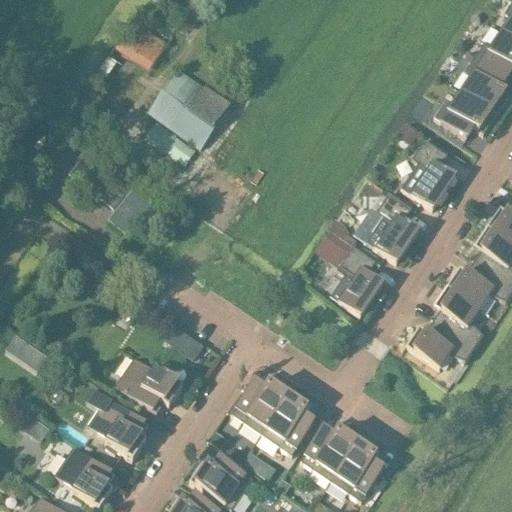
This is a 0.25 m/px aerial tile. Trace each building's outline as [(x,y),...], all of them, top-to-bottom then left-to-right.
[(167,0),(151,0),(149,3),(170,19),(178,8),(167,0)] [(509,22),(500,37),(511,44),(511,4),(503,18),(509,22)] [(137,21),(119,48),(151,69),(166,47),(150,36),(153,32),(137,21)] [(483,46),(473,62),(505,84),(511,73),(511,44),(500,37),(490,51),(483,46)] [(469,82),(459,96),(495,121),(508,101),(498,94),(505,84),(473,62),(463,77),(469,82)] [(178,74),(148,117),(199,153),(229,110),(224,107),(203,92),(178,74)] [(482,140),(495,121),(459,96),(450,110),(443,106),(432,122),(464,144),(472,133),(482,140)] [(144,143),(185,172),(196,156),(155,127),(144,143)] [(416,168),(399,193),(431,215),(454,181),(439,171),(446,160),(423,144),(410,164),(416,168)] [(113,180),(96,201),(112,213),(128,192),(113,180)] [(151,208),(133,193),(107,225),(125,239),(151,208)] [(364,246),(374,253),(373,253),(395,268),(418,234),(403,224),(410,213),(387,198),(374,218),(380,222),(364,246)] [(499,212),(485,232),(511,249),(511,206),(505,216),(499,212)] [(334,223),(327,234),(328,235),(352,252),(356,245),(347,239),(348,237),(342,229),(334,223)] [(479,256),(472,266),(511,292),(511,270),(510,268),(511,264),(511,249),(485,232),(472,251),(479,256)] [(328,235),(319,249),(342,265),(337,273),(335,275),(342,280),(328,300),(337,307),(359,322),(382,288),(367,278),(374,267),(352,252),(328,235)] [(459,271),(445,291),(479,314),(488,300),(504,307),(511,295),(511,292),(472,266),(465,276),(459,271)] [(439,315),(432,325),(473,353),(482,340),(469,327),(479,314),(445,291),(432,311),(439,315)] [(404,351),(438,374),(448,360),(464,366),(473,353),(432,325),(425,335),(418,331),(404,351)] [(8,350),(30,366),(37,356),(14,340),(8,350)] [(192,366),(202,351),(194,346),(184,361),(192,366)] [(133,364),(114,392),(155,420),(162,409),(167,412),(181,392),(154,373),(151,377),(133,364)] [(229,419),(260,440),(288,397),(269,384),(262,394),(251,387),(229,419)] [(92,394),(84,407),(97,416),(87,431),(106,444),(103,447),(106,449),(103,452),(114,459),(116,456),(131,466),(145,445),(140,442),(147,431),(106,403),(92,394)] [(288,397),(260,440),(290,461),(312,428),(302,421),(308,411),(288,397)] [(298,466),(329,487),(358,444),(338,431),(331,441),(320,434),(298,466)] [(358,444),(329,487),(359,507),(381,475),(370,468),(377,458),(358,444)] [(92,511),(99,511),(111,495),(106,492),(113,481),(72,453),(54,481),(72,493),(70,497),(72,498),(70,501),(80,509),(83,506),(92,511)] [(250,458),(243,469),(267,485),(274,475),(250,458)] [(223,511),(232,511),(251,485),(219,463),(211,474),(201,467),(187,487),(223,511)] [(289,490),(281,485),(276,492),(284,498),(289,490)] [(210,511),(194,500),(186,511),(176,504),(170,511),(210,511)] [(52,511),(39,503),(32,511),(52,511)]
